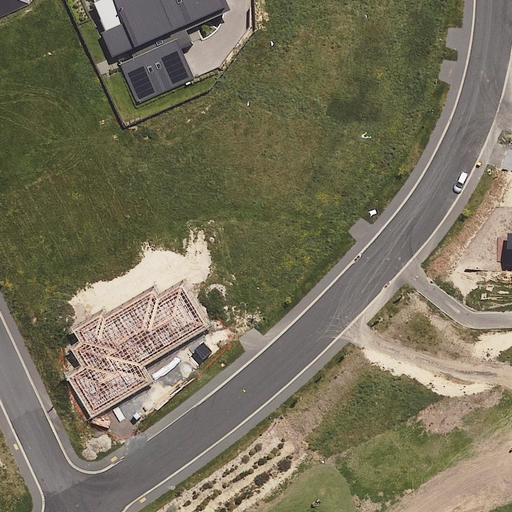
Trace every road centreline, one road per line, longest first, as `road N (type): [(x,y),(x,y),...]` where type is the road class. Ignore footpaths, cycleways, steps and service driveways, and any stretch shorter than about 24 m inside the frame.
road 1 (residential): [(495,0),(492,55),(474,113),(412,224),(362,286),(299,344),(90,511)]
road 2 (residential): [(74,511),(0,359)]
